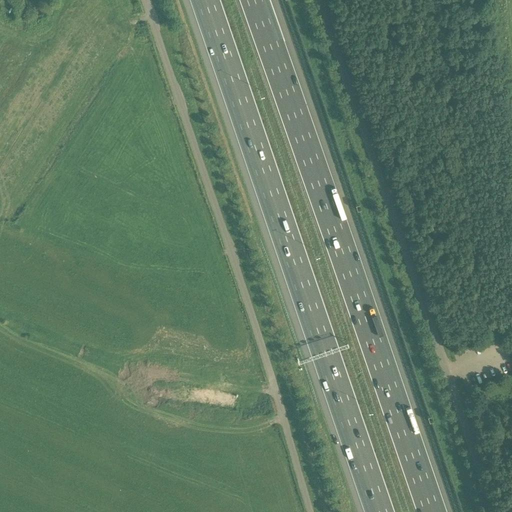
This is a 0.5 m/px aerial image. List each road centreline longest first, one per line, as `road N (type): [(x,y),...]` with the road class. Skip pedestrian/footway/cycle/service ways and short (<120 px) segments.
road 1 (unclassified): [(0,427),(178,349),(61,0)]
road 2 (motorway): [(430,511),(253,0)]
road 3 (unclassified): [(494,511),(317,0)]
road 4 (motorway): [(205,0),(379,511)]
road 5 (unclassified): [(313,511),(143,0)]
